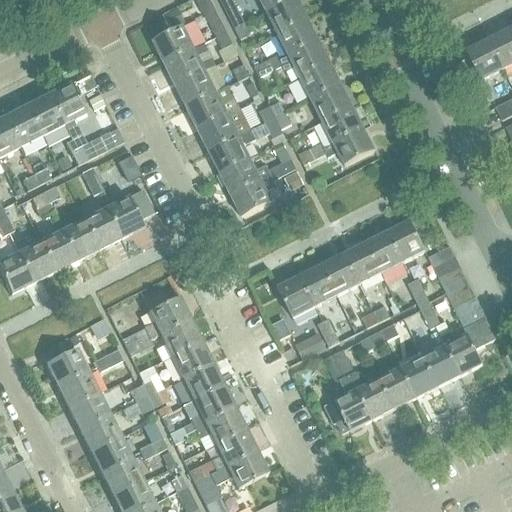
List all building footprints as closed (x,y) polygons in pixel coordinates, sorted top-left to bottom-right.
[(197,0),(206,17),(217,39),(227,35),(216,12),(209,0),(197,0)] [(221,0),(236,30),(246,25),(233,0),(221,0)] [(260,0),(268,14),(295,0),(260,0)] [(295,0),(268,14),(279,36),(309,21),(298,0),(295,0)] [(279,36),(290,58),(320,43),(309,21),(279,36)] [(246,25),(236,30),(242,41),(251,36),(246,25)] [(151,42),(163,65),(192,50),(181,27),(151,42)] [(511,33),(511,31),(489,43),(504,71),(511,67),(511,33)] [(227,35),(217,39),(228,63),(238,57),(227,35)] [(290,58),(279,63),(282,70),(284,73),(295,68),(301,80),(331,65),(320,43),(290,58)] [(504,71),(489,43),(466,54),(480,83),(504,71)] [(163,65),(174,87),(204,73),(192,50),(163,65)] [(277,59),(265,65),(271,75),(282,70),(279,63),(277,59)] [(271,75),(265,65),(255,70),(260,81),(271,75)] [(301,80),(312,102),(342,87),(331,65),(301,80)] [(233,73),(239,84),(250,79),(244,67),(233,73)] [(174,87),(185,109),(215,94),(204,73),(174,87)] [(71,84),(48,96),(63,126),(86,115),(78,99),(96,90),(89,78),(72,87),(71,84)] [(185,109),(196,130),(238,110),(227,87),(215,94),(185,109)] [(312,102),(323,124),(353,109),(342,87),(312,102)] [(48,96),(25,108),(41,138),(63,126),(48,96)] [(511,101),(495,110),(502,123),(511,117),(511,101)] [(280,105),(270,110),(275,119),(276,120),(285,116),(280,105)] [(25,108),(4,119),(19,149),(41,138),(25,108)] [(323,124),(334,146),(364,131),(353,109),(323,124)] [(196,130),(208,153),(237,138),(250,132),(238,110),(196,130)] [(259,115),(264,125),(275,119),(270,110),(259,115)] [(291,127),(285,116),(276,120),(282,132),(291,127)] [(4,119),(0,120),(0,158),(19,149),(4,119)] [(275,119),(264,125),(272,141),(282,135),(281,133),(282,132),(276,120),(275,119)] [(310,151),(315,163),(327,156),(329,160),(339,154),(346,168),(376,154),(364,131),(334,146),(324,151),(321,146),(310,151)] [(208,153),(219,175),(249,160),(242,148),(254,141),(250,132),(237,138),(208,153)] [(65,146),(71,157),(81,151),(87,162),(105,153),(98,140),(79,150),(74,141),(65,146)] [(81,151),(71,157),(76,168),(87,162),(81,151)] [(304,168),(315,163),(310,151),(298,157),(304,168)] [(128,182),(143,176),(134,155),(119,162),(128,182)] [(219,175),(230,197),(270,177),(268,174),(265,168),(255,173),(249,160),(219,175)] [(292,162),(280,168),(284,176),(296,170),(292,162)] [(270,177),(230,197),(242,220),(271,205),(265,193),(275,188),(272,183),(284,176),(280,168),(268,174),(270,177)] [(80,176),(86,187),(97,181),(92,170),(80,176)] [(45,171),(33,177),(39,187),(50,182),(45,171)] [(39,187),(33,177),(22,182),(27,193),(39,187)] [(97,181),(86,187),(92,198),(103,192),(97,181)] [(54,189),(43,195),(48,206),(60,200),(54,189)] [(143,191),(128,198),(129,199),(140,222),(154,214),(143,191)] [(48,206),(43,195),(32,201),(37,211),(48,206)] [(129,199),(105,211),(120,241),(144,229),(129,199)] [(105,211),(83,222),(98,252),(120,241),(105,211)] [(8,221),(0,224),(0,232),(3,238),(14,233),(8,221)] [(83,222),(62,233),(77,263),(98,252),(83,222)] [(411,223),(389,235),(404,265),(426,254),(411,223)] [(62,233),(39,244),(54,274),(77,263),(62,233)] [(389,235),(366,246),(382,277),(404,265),(389,235)] [(39,244),(17,255),(32,285),(54,274),(39,244)] [(366,246),(344,257),(360,288),(382,277),(366,246)] [(433,270),(456,259),(451,249),(428,260),(433,270)] [(32,285),(17,255),(0,264),(0,277),(1,278),(10,297),(32,285)] [(344,257),(323,268),(338,299),(360,288),(344,257)] [(438,280),(461,269),(456,259),(433,270),(438,280)] [(323,268),(300,279),(316,310),(338,299),(323,268)] [(443,290),(466,279),(461,269),(438,280),(443,290)] [(171,301),(184,295),(176,276),(163,282),(171,301)] [(316,310),(300,279),(279,290),(295,321),(316,310)] [(448,300),(471,289),(466,279),(443,290),(448,300)] [(407,287),(413,299),(424,293),(418,282),(407,287)] [(453,310),(476,299),(471,289),(448,300),(453,310)] [(413,299),(419,310),(430,304),(424,293),(413,299)] [(458,320),(481,309),(476,299),(453,310),(458,320)] [(150,343),(160,337),(191,322),(180,300),(149,315),(154,327),(122,343),(124,348),(136,343),(141,353),(153,348),(150,343)] [(419,310),(425,321),(436,315),(430,304),(419,310)] [(385,309),(374,315),(379,325),(390,320),(385,309)] [(481,309),(458,320),(463,331),(486,319),(481,309)] [(379,325),(374,315),(362,321),(367,331),(379,325)] [(437,329),(442,326),(441,326),(436,315),(425,321),(431,332),(437,329)] [(450,333),(441,338),(446,348),(461,378),(483,366),(476,351),(489,344),(487,340),(495,336),(486,319),(463,331),(466,337),(455,342),(450,333)] [(318,326),(324,338),(334,333),(328,321),(318,326)] [(160,337),(171,359),(202,343),(191,322),(160,337)] [(394,327),(383,333),(388,343),(399,337),(394,327)] [(334,333),(324,338),(330,350),(341,345),(334,333)] [(388,343),(383,333),(360,344),(366,356),(377,350),(377,349),(388,343)] [(321,337),(297,349),(304,364),(328,352),(321,337)] [(136,343),(124,348),(130,359),(141,353),(136,343)] [(171,359),(183,382),(213,366),(202,343),(171,359)] [(446,348),(424,359),(439,389),(461,378),(446,348)] [(46,367),(57,389),(87,374),(76,352),(46,367)] [(117,352),(106,358),(111,369),(122,363),(117,352)] [(344,352),(334,358),(340,369),(350,364),(344,352)] [(111,369),(106,358),(94,363),(100,374),(111,369)] [(334,358),(325,362),(336,385),(340,383),(350,378),(356,375),(350,364),(340,369),(334,358)] [(424,359),(402,370),(417,400),(439,389),(424,359)] [(183,382),(193,403),(224,387),(213,366),(183,382)] [(310,368),(297,374),(303,389),(317,383),(310,368)] [(402,370),(380,382),(395,412),(417,400),(402,370)] [(57,389),(68,411),(98,396),(87,374),(57,389)] [(357,374),(356,375),(350,378),(373,423),(395,412),(380,382),(369,387),(364,377),(357,374)] [(346,422),(335,427),(341,439),(352,434),(373,423),(363,403),(350,378),(340,383),(347,398),(337,404),(346,422)] [(112,407),(131,397),(123,383),(105,392),(112,407)] [(151,383),(141,388),(146,399),(156,394),(151,383)] [(191,425),(180,430),(186,441),(197,436),(198,436),(195,430),(235,410),(224,387),(193,403),(199,415),(189,420),(191,425)] [(130,394),(135,405),(146,399),(141,388),(130,394)] [(156,394),(146,399),(152,411),(162,406),(156,394)] [(68,411),(79,433),(109,417),(98,396),(68,411)] [(146,399),(135,405),(141,416),(152,411),(146,399)] [(164,428),(177,422),(170,406),(156,411),(164,428)] [(210,435),(216,447),(246,431),(235,410),(195,430),(198,436),(197,436),(199,440),(210,435)] [(402,415),(388,423),(395,437),(409,429),(402,415)] [(79,433),(90,454),(121,439),(109,417),(79,433)] [(180,430),(169,435),(175,447),(186,441),(180,430)] [(217,474),(227,470),(258,454),(246,431),(216,447),(221,458),(211,463),(217,474)] [(90,454),(102,477),(132,461),(121,439),(90,454)] [(161,440),(151,446),(156,456),(167,451),(161,440)] [(156,456),(151,446),(138,452),(144,462),(156,456)] [(217,474),(211,477),(217,488),(232,480),(239,493),(269,477),(258,454),(227,470),(217,474)] [(168,455),(162,458),(166,467),(164,468),(166,472),(174,468),(168,455)] [(102,477),(113,498),(143,483),(132,461),(102,477)] [(188,473),(194,485),(211,477),(210,475),(204,479),(199,468),(188,473)] [(0,473),(0,500),(12,494),(1,473),(0,473)] [(176,494),(181,492),(187,489),(181,476),(171,481),(176,494)] [(211,477),(194,485),(205,506),(217,500),(222,497),(211,477)] [(113,498),(119,511),(140,511),(154,505),(143,483),(113,498)] [(181,492),(176,494),(184,511),(192,511),(197,510),(187,489),(181,492)] [(0,500),(0,511),(20,511),(12,494),(0,500)] [(223,511),(217,500),(205,506),(208,511),(223,511)]
